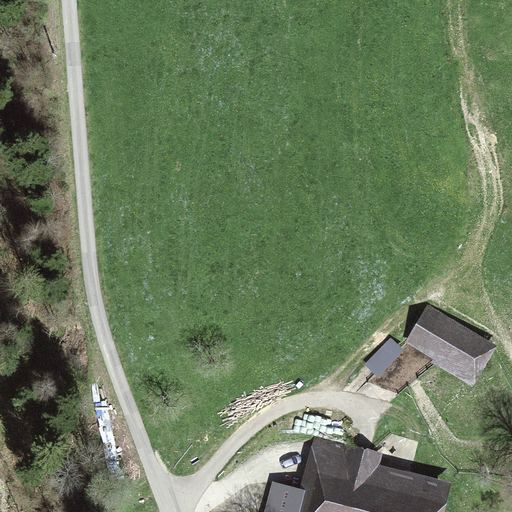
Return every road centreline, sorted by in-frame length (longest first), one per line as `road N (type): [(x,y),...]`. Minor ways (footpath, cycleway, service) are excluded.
road 1 (track): [(170,511),(98,298),(72,0)]
road 2 (track): [(373,417),(334,403),(293,403),(231,443),(180,511)]
